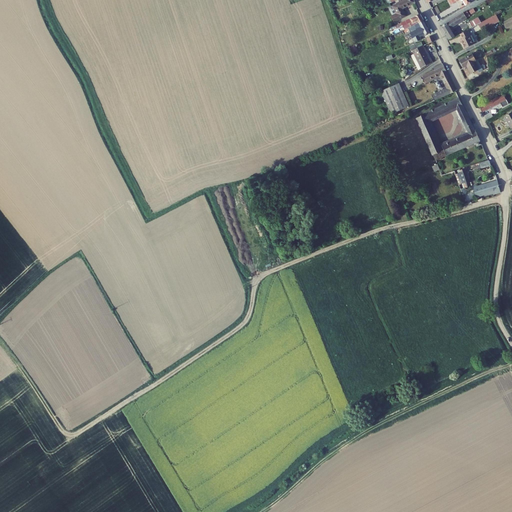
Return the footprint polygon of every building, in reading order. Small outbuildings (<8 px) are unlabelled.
[(336,6),(338,10),(341,9),(345,21),(352,18),(351,15),(356,13),(351,0),(336,6)] [(398,0),(400,3),(393,6),(397,13),(391,16),(394,22),(406,16),(403,8),(415,2),(413,0),(398,0)] [(441,26),(447,35),(452,31),(450,28),(467,17),(470,16),(469,15),(467,11),(464,13),(464,12),(441,26)] [(419,23),(424,20),(420,13),(395,25),(397,27),(397,28),(403,25),(405,29),(408,28),(410,27),(419,23)] [(489,18),(492,24),(499,21),(495,15),(489,18)] [(470,22),(473,27),(479,24),(481,22),(478,17),(470,22)] [(484,28),(492,24),(489,18),(481,22),(484,28)] [(424,20),(419,23),(410,27),(408,28),(413,38),(415,42),(421,40),(420,37),(425,34),(425,36),(431,33),(424,20)] [(468,30),(461,34),(463,38),(461,39),(465,48),(474,44),(468,30)] [(451,39),(455,36),(452,31),(447,35),(450,39),(451,39)] [(413,50),(422,46),(423,46),(421,42),(410,47),(411,51),(413,50)] [(420,65),(431,59),(431,58),(429,59),(423,46),(422,46),(413,50),(415,54),(420,65)] [(411,56),(418,71),(422,68),(420,65),(415,54),(411,56)] [(471,72),(478,69),(479,68),(478,66),(477,67),(475,65),(473,61),(476,60),(472,54),(461,60),(461,61),(460,62),(462,66),(463,65),(464,66),(466,65),(467,67),(468,67),(471,72)] [(355,58),(359,65),(365,62),(362,55),(355,58)] [(420,65),(422,68),(432,61),(431,59),(420,65)] [(421,77),(424,82),(441,74),(443,79),(448,88),(432,96),(434,100),(450,93),(450,94),(456,91),(443,64),(434,68),(435,70),(421,77)] [(441,80),(443,79),(441,74),(424,82),(425,84),(440,77),(441,80)] [(392,114),(409,107),(399,83),(381,91),(392,114)] [(483,112),(501,102),(498,97),(480,107),(483,112)] [(466,113),(459,98),(426,113),(417,118),(428,142),(437,138),(430,121),(456,109),(460,116),(466,113)] [(429,146),(436,160),(475,143),(477,147),(482,144),(480,141),(476,130),(475,131),(469,117),(462,120),(468,133),(442,145),(444,150),(442,150),(440,146),(439,142),(429,146)] [(429,146),(439,142),(437,138),(428,142),(429,146)] [(462,184),(463,188),(465,188),(471,186),(478,183),(477,180),(470,182),(465,169),(462,170),(460,170),(459,169),(457,170),(458,173),(455,174),(459,185),(462,184)] [(496,185),(495,182),(474,188),(475,191),(476,194),(477,197),(493,192),(495,191),(496,194),(501,192),(499,184),(496,185)]
